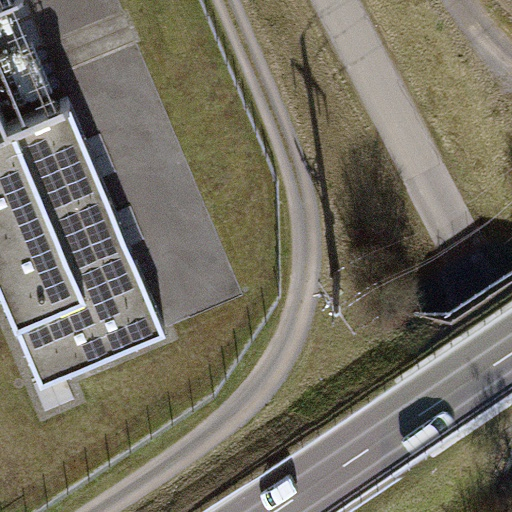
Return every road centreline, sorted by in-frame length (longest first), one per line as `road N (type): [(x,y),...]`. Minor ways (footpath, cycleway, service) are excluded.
road 1 (track): [(227,0),(307,224),(305,290),(290,341),(219,429),(98,511)]
road 2 (unclassified): [(335,0),(511,339)]
road 3 (primary): [(273,511),(511,354)]
